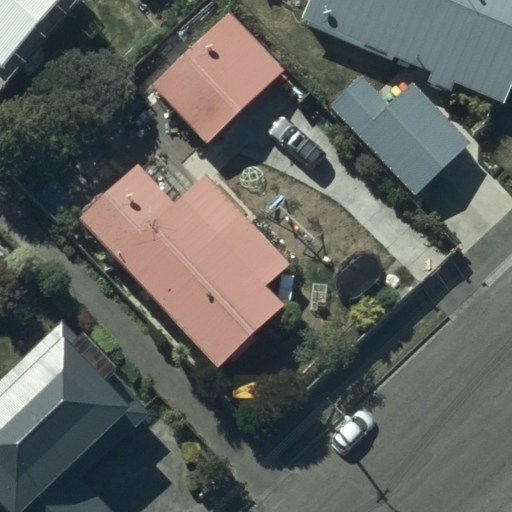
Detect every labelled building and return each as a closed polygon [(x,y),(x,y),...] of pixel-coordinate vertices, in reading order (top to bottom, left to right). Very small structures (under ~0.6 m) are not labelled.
[(0,0),(0,77),(66,0),(0,0)] [(511,0),(309,0),(298,25),(428,81),(425,90),(448,100),(452,90),(501,112),(511,87),(511,0)] [(283,77),(227,19),(149,94),(205,152),(283,77)] [(467,151),(410,89),(386,112),(358,82),(327,112),(411,202),(467,151)] [(289,272),(201,182),(173,210),(136,172),(76,230),(219,376),(283,313),(266,295),(289,272)] [(146,421),(59,330),(0,386),(0,511),(100,511),(77,487),(146,421)]
